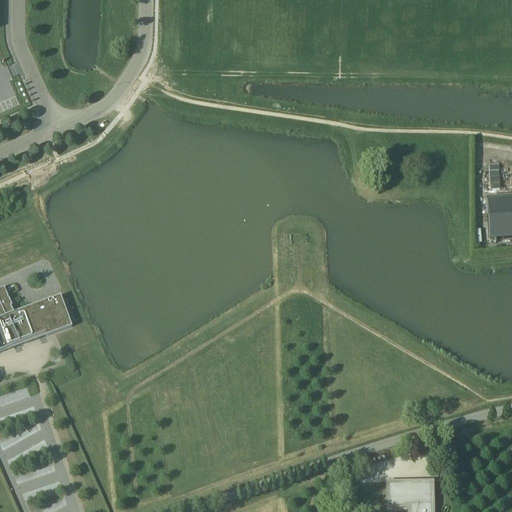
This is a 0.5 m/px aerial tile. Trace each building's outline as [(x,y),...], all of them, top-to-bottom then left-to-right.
[(498,166),(488,166),(489,195),(499,195),(498,166)] [(511,198),(486,200),(488,239),(511,237),(511,198)] [(0,353),(17,346),(24,343),(25,345),(43,338),(55,334),(72,327),(71,325),(69,326),(62,308),(63,307),(60,300),(62,299),(61,296),(43,303),(10,315),(7,309),(9,308),(1,290),(0,290),(0,353)] [(0,404),(5,404),(4,401),(29,394),(27,388),(0,395),(0,404)] [(410,511),(430,511),(430,485),(389,486),(390,506),(411,506),(410,511)]
